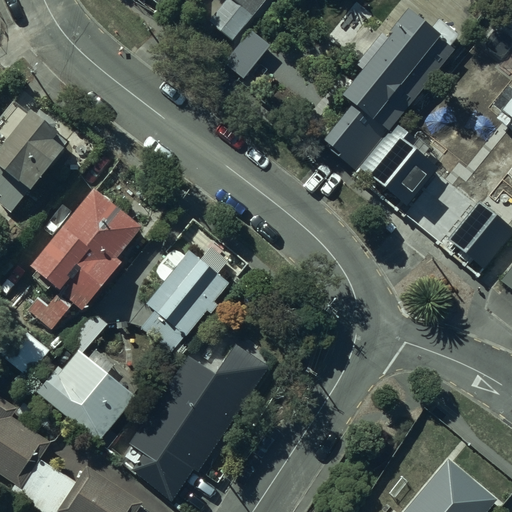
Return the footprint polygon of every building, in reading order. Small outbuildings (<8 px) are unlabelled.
[(226,0),(209,22),(231,40),(262,0),(226,0)] [(320,70),(322,73),(380,0),(313,0),(282,40),(283,41),(271,55),(283,65),(281,68),(306,87),(320,70)] [(457,36),(437,20),(431,28),(408,10),(342,93),(351,101),(322,137),(333,146),(330,150),(354,169),(452,45),(451,43),(457,36)] [(266,44),(250,32),(226,63),(242,76),(266,44)] [(511,92),(498,109),(511,121),(511,92)] [(57,127),(29,105),(0,141),(0,192),(2,194),(0,196),(0,204),(9,211),(66,140),(54,131),(57,127)] [(415,140),(395,124),(360,168),(406,206),(437,168),(410,146),(415,140)] [(37,298),(27,310),(50,330),(72,304),(80,310),(119,262),(114,258),(139,227),(93,189),(29,266),(59,291),(47,306),(37,298)] [(511,234),(511,229),(479,203),(447,241),(482,270),(511,234)] [(163,282),(144,303),(154,311),(140,327),(169,352),(207,310),(211,314),(218,306),(212,300),(226,285),(189,251),(184,257),(173,248),(152,272),(163,282)] [(511,259),(496,279),(511,291),(511,259)] [(189,355),(128,442),(142,452),(128,473),(169,502),(192,469),(196,472),(268,369),(232,344),(212,372),(189,355)] [(57,365),(34,392),(96,444),(135,397),(77,349),(61,368),(57,365)] [(0,396),(0,478),(16,490),(50,444),(13,417),(18,410),(0,396)] [(157,511),(86,465),(56,511),(157,511)] [(400,511),(480,511),(434,473),(400,511)]
